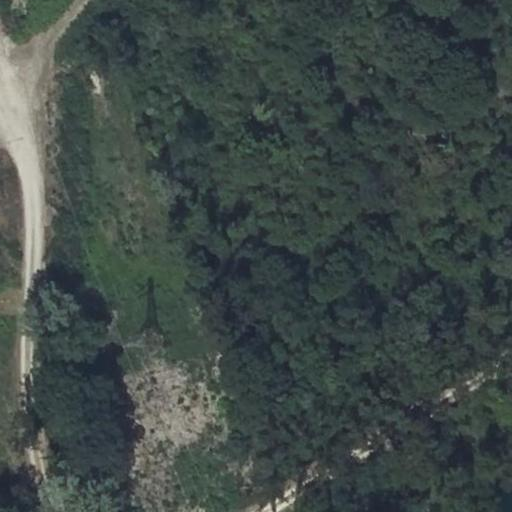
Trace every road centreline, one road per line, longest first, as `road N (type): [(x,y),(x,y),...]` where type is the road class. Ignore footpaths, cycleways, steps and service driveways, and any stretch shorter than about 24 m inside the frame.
road 1 (track): [(0,116),(37,178),(32,440),(52,511)]
road 2 (track): [(511,358),(258,511)]
road 3 (track): [(81,0),(0,116)]
